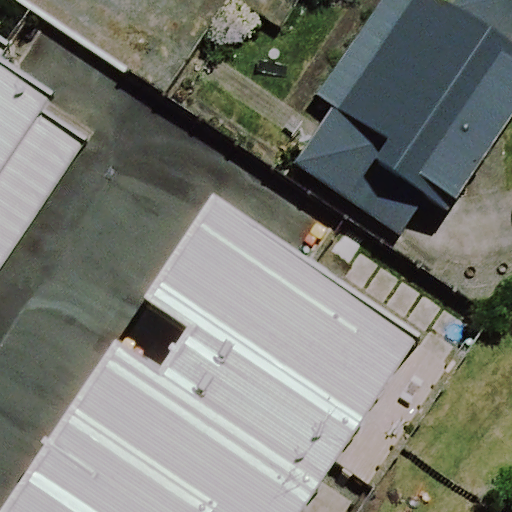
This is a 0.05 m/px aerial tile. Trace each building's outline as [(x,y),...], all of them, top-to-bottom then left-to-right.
[(286,0),(0,0),(0,13),(139,110),(213,4),(261,37),(286,0)] [(511,119),(511,72),(402,0),(378,0),(305,110),(372,155),(362,168),(443,222),(511,119)] [(511,0),(485,0),(511,17),(511,0)] [(0,57),(0,290),(99,112),(0,57)] [(247,194),(39,511),(332,511),(453,327),(247,194)]
